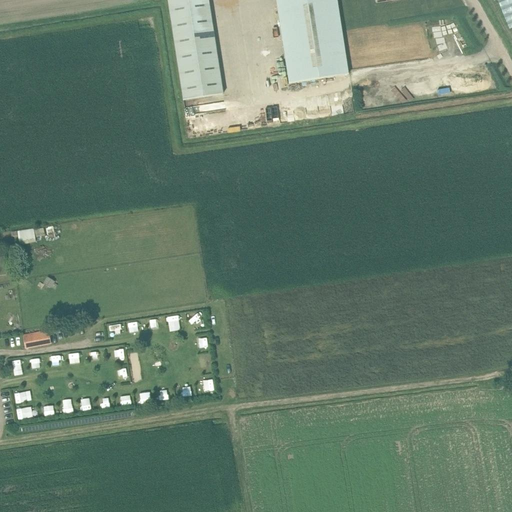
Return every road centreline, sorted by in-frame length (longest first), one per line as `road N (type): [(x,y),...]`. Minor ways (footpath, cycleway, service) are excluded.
road 1 (track): [(511,369),(231,407)]
road 2 (track): [(231,407),(0,442)]
